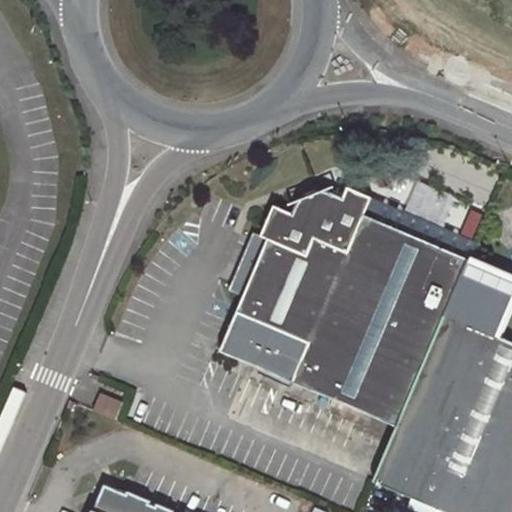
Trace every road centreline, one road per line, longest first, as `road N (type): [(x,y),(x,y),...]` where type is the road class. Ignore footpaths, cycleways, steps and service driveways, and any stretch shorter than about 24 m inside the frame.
road 1 (unclassified): [(157,126),(0,488)]
road 2 (tertiary): [(312,43),(511,125)]
road 3 (tertiary): [(157,126),(222,130),(253,118),(279,99),(312,43)]
road 4 (tertiary): [(76,0),(78,40),(94,77),(122,107),(157,126)]
